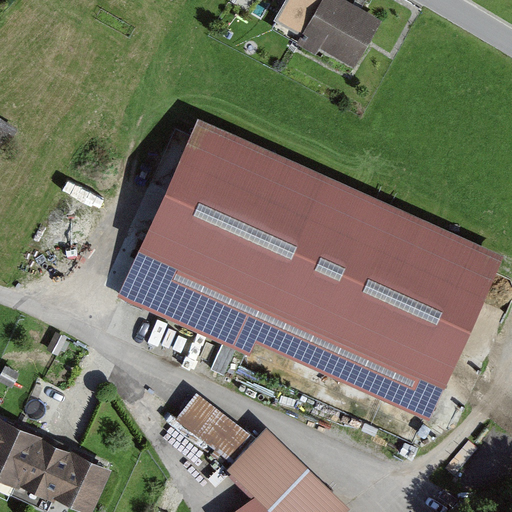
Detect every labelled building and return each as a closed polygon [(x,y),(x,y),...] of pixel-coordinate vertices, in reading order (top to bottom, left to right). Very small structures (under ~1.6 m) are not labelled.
[(385,19),(349,0),(326,0),(303,44),(355,72),(385,19)] [(139,238),(142,240),(141,241),(120,287),(118,291),(251,351),(257,336),(429,414),(430,411),(445,378),(505,247),(198,108),(139,238)] [(0,152),(3,154),(17,132),(0,121),(0,152)] [(256,436),(197,393),(177,419),(234,463),(231,469),(258,495),(234,511),(347,511),(356,506),(268,424),(256,436)] [(91,511),(112,468),(2,418),(0,422),(0,471),(89,511),(91,511)]
